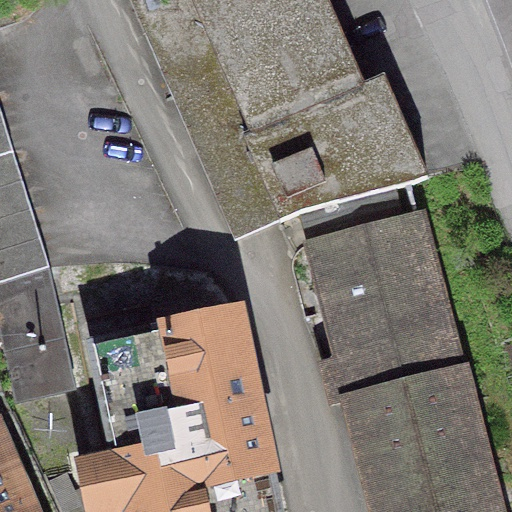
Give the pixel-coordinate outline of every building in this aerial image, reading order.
[(383,78),(363,86),(238,136),(183,0),(129,0),(234,243),(291,215),(394,187),(426,178),(383,78)] [(183,0),(238,136),(363,86),(324,0),(183,0)] [(0,282),(46,273),(45,268),(48,267),(0,111),(0,282)] [(333,404),(350,403),(459,375),(418,213),(400,216),(394,187),(291,215),(336,360),(322,363),(333,404)] [(0,282),(0,321),(17,400),(71,387),(46,273),(0,282)] [(102,511),(129,506),(130,511),(275,511),(236,315),(193,324),(188,301),(154,308),(159,331),(91,345),(115,459),(78,467),(89,511),(102,511)] [(494,511),(459,375),(350,403),(378,511),(494,511)] [(0,511),(32,511),(0,437),(0,511)]
